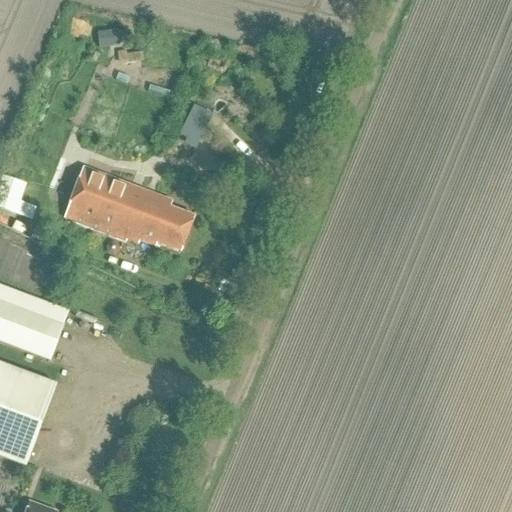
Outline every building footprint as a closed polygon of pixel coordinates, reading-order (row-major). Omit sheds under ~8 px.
[(117,34),(97,36),(99,50),(118,47),(117,34)] [(194,109),(179,138),(187,141),(197,146),(211,118),(194,109)] [(73,194),(187,238),(193,220),(169,211),(171,204),(82,170),(73,194)] [(0,208),(32,219),(35,207),(18,201),(24,184),(0,176),(0,208)] [(156,246),(180,255),(187,238),(73,194),(63,220),(125,244),(126,243),(137,247),(139,243),(154,249),(156,246)] [(0,345),(49,363),(62,328),(0,304),(0,345)] [(0,456),(26,466),(54,390),(0,370),(0,456)]
